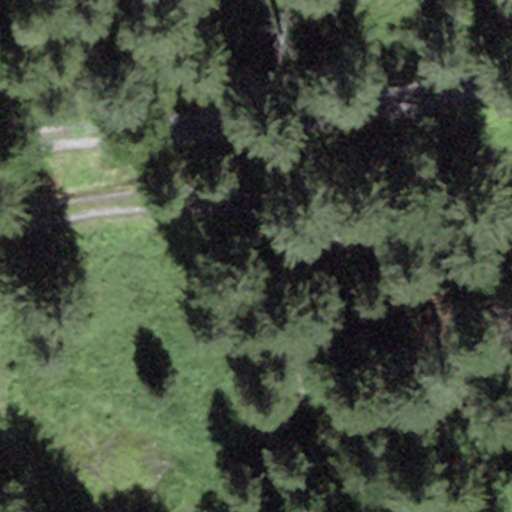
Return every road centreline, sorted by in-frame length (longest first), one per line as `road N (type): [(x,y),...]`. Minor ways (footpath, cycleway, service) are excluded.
road 1 (track): [(0,227),(178,198),(264,205),(461,259),(511,263)]
road 2 (track): [(0,147),(417,108),(511,84)]
